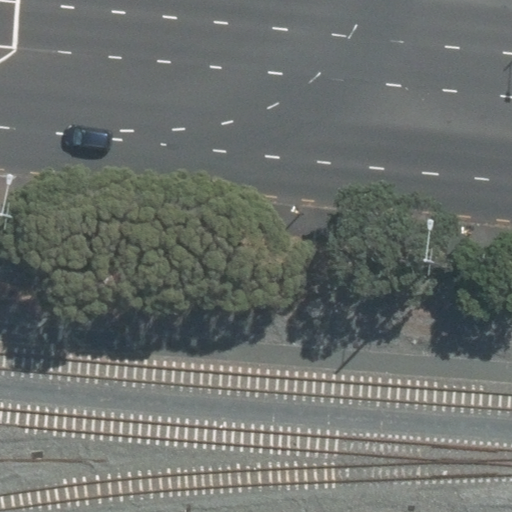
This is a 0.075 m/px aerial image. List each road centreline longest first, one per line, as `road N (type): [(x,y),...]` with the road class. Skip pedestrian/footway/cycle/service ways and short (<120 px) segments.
road 1 (primary): [(0,40),(338,79)]
road 2 (primary): [(338,79),(511,97)]
